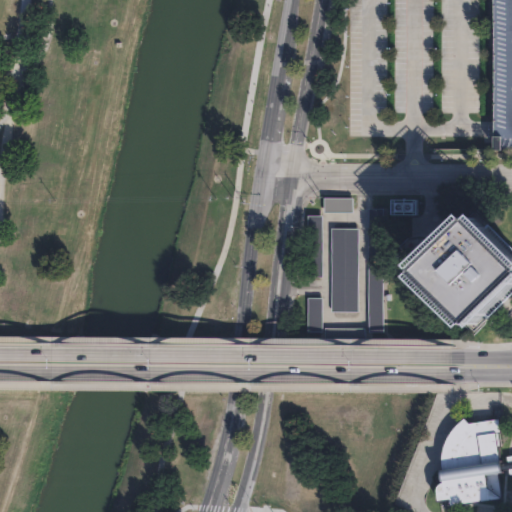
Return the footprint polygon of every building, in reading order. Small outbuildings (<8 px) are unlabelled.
[(511,0),(511,149),(493,149),(493,129),(493,0),(511,0)] [(324,211),(324,197),(352,197),(352,211),(324,211)] [(413,200),(413,214),(390,214),(390,199),(413,200)] [(369,208),(383,208),(381,331),(367,331),(369,208)] [(307,215),(323,215),(322,275),(307,275),(307,215)] [(484,227),(486,224),(511,250),(511,296),(473,334),(468,329),(462,335),(411,283),(417,278),(411,272),(464,221),(465,222),(473,215),(484,227)] [(330,227),(357,228),(356,311),(329,310),(330,227)] [(306,297),(322,297),(321,331),(306,331),(306,297)] [(324,327),(363,328),(363,339),(324,338),(324,327)] [(468,419),(474,426),(501,420),(505,510),(455,509),(444,509),(440,496),(440,489),(445,486),(444,474),(444,455),(452,433),(468,419)]
